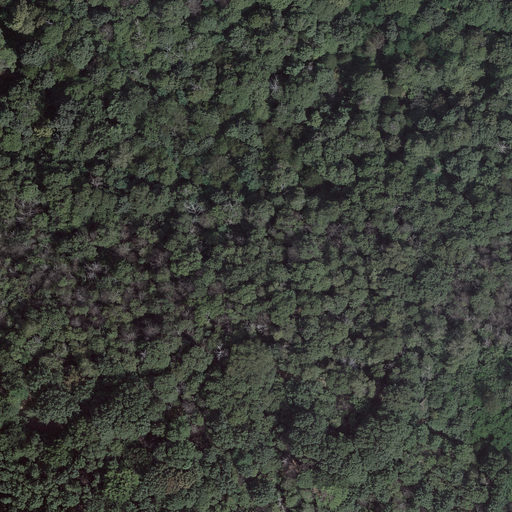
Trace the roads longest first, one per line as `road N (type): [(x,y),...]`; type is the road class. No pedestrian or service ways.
road 1 (track): [(206,511),(115,444),(39,410),(46,391),(139,368),(248,363),(306,374),(388,400),(511,467)]
road 2 (track): [(511,182),(460,150),(344,104),(201,82),(120,84),(0,55)]
